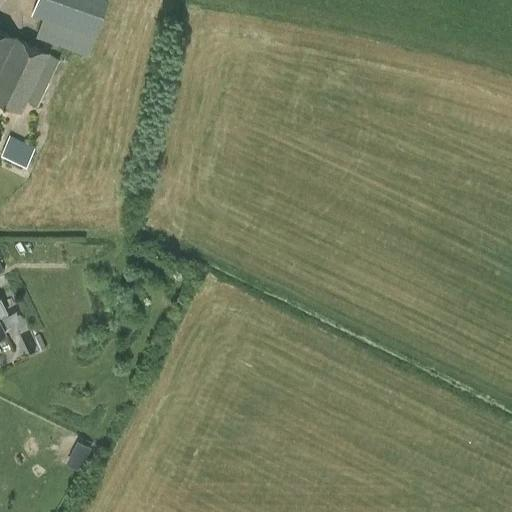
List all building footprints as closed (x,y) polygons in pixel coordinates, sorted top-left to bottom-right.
[(42,16),(36,36),(88,55),(106,0),(35,0),(32,12),(42,16)] [(0,28),(0,100),(21,110),(49,51),(0,28)] [(34,147),(9,135),(1,153),(26,165),(34,147)] [(39,334),(34,336),(41,350),(46,348),(39,334)] [(78,467),(89,442),(76,437),(65,461),(78,467)]
